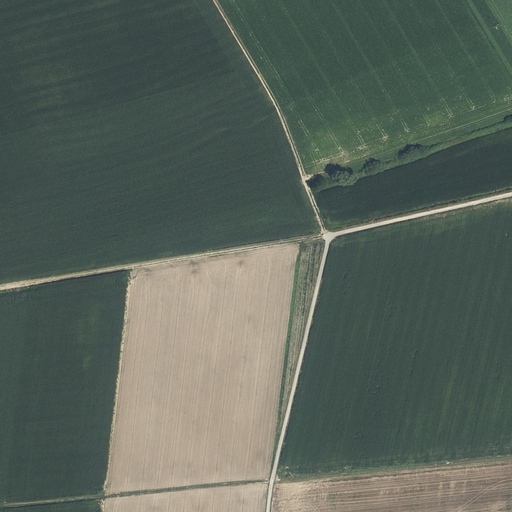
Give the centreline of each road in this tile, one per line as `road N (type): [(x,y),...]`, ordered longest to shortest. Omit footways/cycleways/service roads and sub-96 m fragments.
road 1 (track): [(214,0),(277,108),(327,236),(266,511)]
road 2 (track): [(0,288),(327,236),(511,194)]
road 3 (track): [(0,503),(511,458)]
